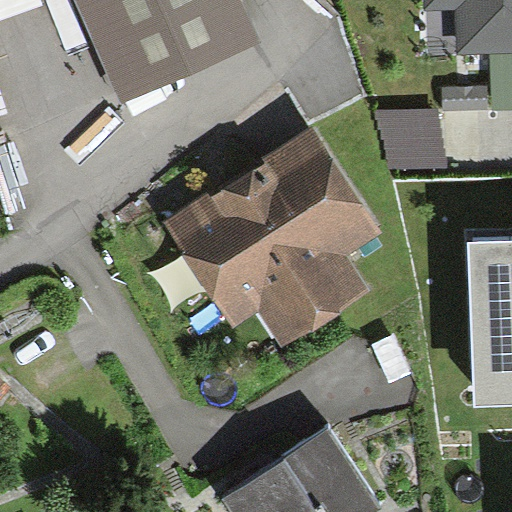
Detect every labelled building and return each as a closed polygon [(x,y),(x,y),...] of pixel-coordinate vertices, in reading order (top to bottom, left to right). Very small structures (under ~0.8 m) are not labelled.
[(41,0),(91,109),(227,47),(210,11),(234,0),(41,0)] [(511,0),(432,0),(433,1),(468,1),(469,44),(511,43),(511,0)] [(285,146),(145,235),(207,331),(234,314),(258,352),(332,305),(307,267),(346,242),(285,146)] [(511,243),(471,245),(476,403),(511,402),(511,243)] [(345,511),(302,445),(199,511),(345,511)]
